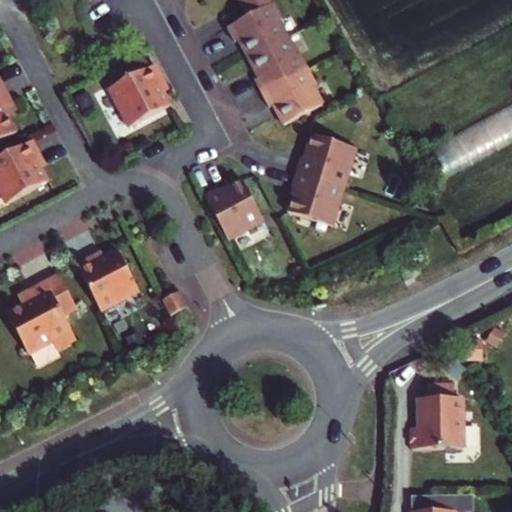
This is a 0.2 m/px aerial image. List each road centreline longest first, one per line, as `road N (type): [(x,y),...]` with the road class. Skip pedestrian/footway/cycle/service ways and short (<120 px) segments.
road 1 (residential): [(161,187),(176,157),(215,136),(141,0)]
road 2 (secondary): [(500,274),(357,328),(280,329)]
road 3 (secondary): [(337,410),(394,341),(500,274)]
road 4 (residential): [(101,192),(0,7)]
road 5 (secondary): [(199,372),(172,397),(47,471)]
road 6 (secondary): [(47,471),(139,444),(221,455)]
road 7 (residential): [(161,187),(243,332)]
